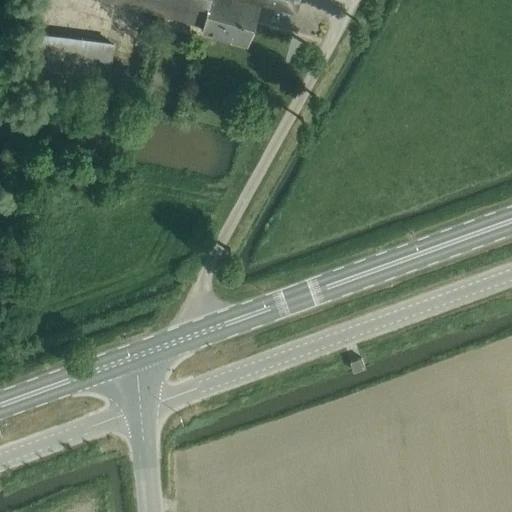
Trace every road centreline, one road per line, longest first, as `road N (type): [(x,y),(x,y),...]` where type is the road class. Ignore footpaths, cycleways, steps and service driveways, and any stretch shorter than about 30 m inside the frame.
road 1 (secondary): [(135,357),(511,221)]
road 2 (unclassified): [(511,275),(141,408)]
road 3 (track): [(198,334),(204,274),(354,0)]
road 4 (unclassified): [(141,408),(0,459)]
road 5 (secondary): [(0,405),(135,357)]
